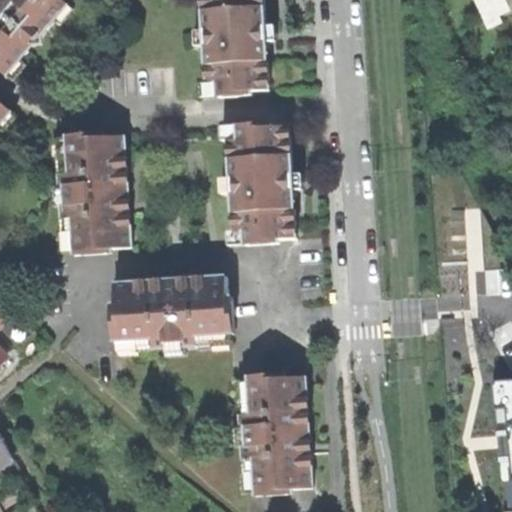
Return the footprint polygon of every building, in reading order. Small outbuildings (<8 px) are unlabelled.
[(67,3),(63,0),(0,0),(0,70),(5,75),(15,63),(18,66),(30,53),(25,48),(43,26),(49,31),(60,18),(57,14),(67,3)] [(205,0),(211,96),(272,92),(268,29),(265,0),(205,0)] [(511,0),(492,0),(498,12),(506,8),(502,0),(511,0),(511,2),(511,0)] [(0,129),(3,127),(0,124),(0,121),(8,112),(0,105),(0,129)] [(238,245),(299,240),(294,174),(291,127),(231,131),(238,245)] [(76,253),(132,250),(130,214),(129,215),(127,192),(126,173),(128,173),(126,139),(70,142),(72,176),(61,176),(64,221),(74,220),(76,253)] [(151,285),(117,287),(121,354),(155,351),(156,360),(199,358),(199,348),(233,346),(228,280),(194,282),(194,285),(169,286),(151,287),(151,285)] [(0,369),(9,360),(0,351),(0,322),(6,317),(13,323),(17,318),(2,302),(0,303),(0,369)] [(305,378),(247,382),(249,416),(239,416),(242,461),(253,460),(255,494),(313,489),(311,455),(309,455),(307,434),(305,413),(308,412),(305,378)] [(511,379),(493,380),(495,410),(507,409),(509,427),(511,472),(511,379)] [(0,468),(14,460),(0,434),(0,468)]
